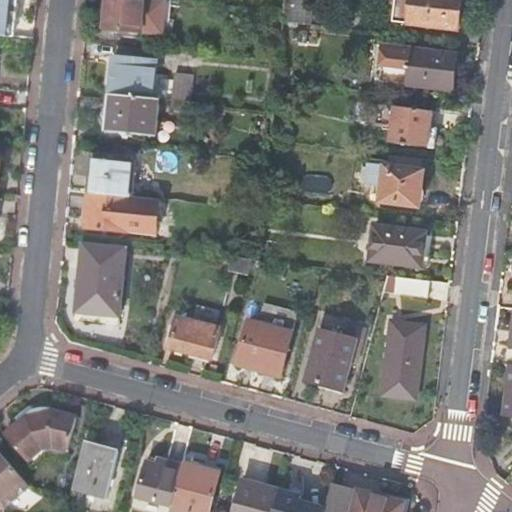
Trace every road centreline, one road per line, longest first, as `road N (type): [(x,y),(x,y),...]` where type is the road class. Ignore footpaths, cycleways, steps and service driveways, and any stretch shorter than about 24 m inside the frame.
road 1 (unclassified): [(504,0),(445,474)]
road 2 (residential): [(445,474),(25,351)]
road 3 (residential): [(25,351),(61,0)]
